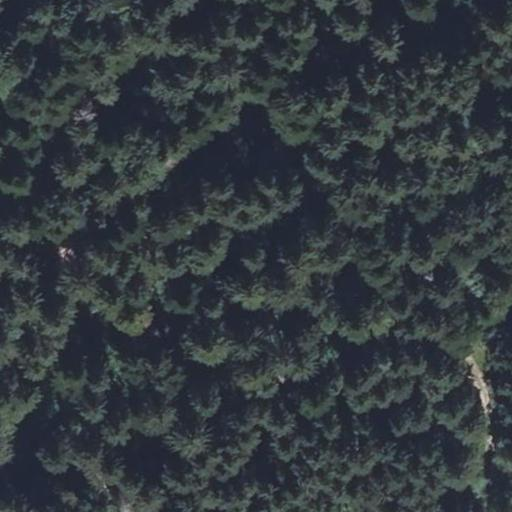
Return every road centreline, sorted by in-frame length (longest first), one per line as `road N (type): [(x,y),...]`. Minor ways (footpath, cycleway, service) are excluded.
road 1 (track): [(511,15),(374,42),(247,102),(102,222),(28,323),(0,380)]
road 2 (track): [(471,511),(465,419),(453,390),(393,321),(318,185),(247,102)]
road 3 (track): [(102,222),(89,144),(165,0)]
